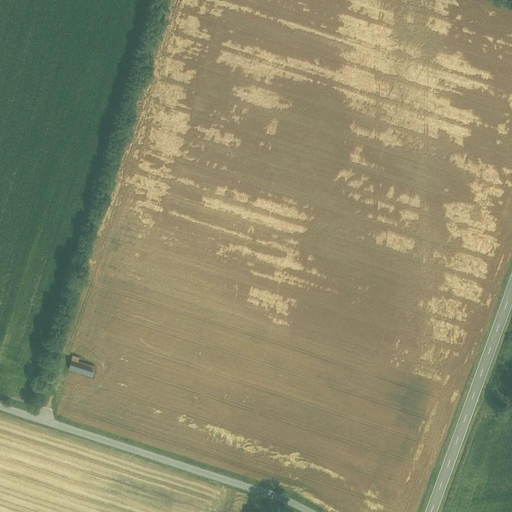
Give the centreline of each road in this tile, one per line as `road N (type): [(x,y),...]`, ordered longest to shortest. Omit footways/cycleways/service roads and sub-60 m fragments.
road 1 (residential): [(0,391),(345,511)]
road 2 (secondary): [(511,301),(438,511)]
